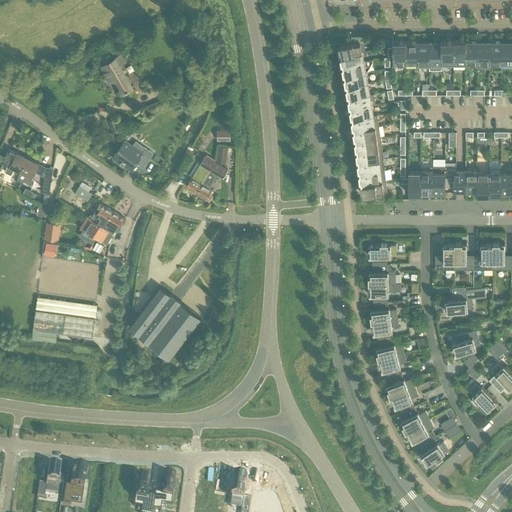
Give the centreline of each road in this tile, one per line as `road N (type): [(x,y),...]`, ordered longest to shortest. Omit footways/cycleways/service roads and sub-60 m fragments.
road 1 (unknown): [(0,390),(179,406),(210,393),(236,368),(252,329),(260,237),(254,104),(236,0)]
road 2 (unclassified): [(325,221),(166,209),(0,94)]
road 3 (tertiary): [(429,511),(374,432),(349,367),(335,221)]
road 4 (tertiary): [(325,221),(333,323),(351,404),(409,511)]
road 5 (residential): [(511,411),(480,434),(455,402),(429,327),(426,221)]
road 6 (tertiary): [(293,25),(325,221)]
road 7 (tertiary): [(335,221),(303,25)]
road 8 (residential): [(194,456),(12,447)]
road 9 (residential): [(437,5),(297,5)]
road 10 (residential): [(301,511),(275,465),(194,456)]
road 11 (residential): [(303,25),(437,26)]
